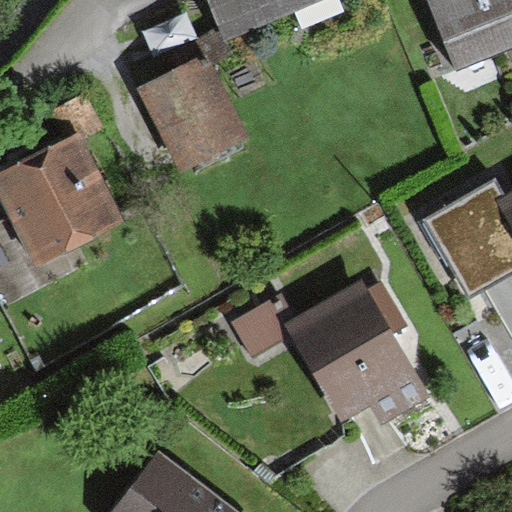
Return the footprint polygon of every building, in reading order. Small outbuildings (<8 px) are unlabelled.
[(214,0),(227,29),(293,0),(214,0)] [(511,0),(422,0),(453,77),(511,53),(511,0)] [(239,118),(200,43),(138,74),(178,150),(239,118)] [(124,198),(76,110),(0,151),(0,176),(37,245),(124,198)] [(498,183),(429,223),(470,295),(511,270),(511,195),(507,199),(498,183)] [(347,402),(418,362),(358,257),(287,297),(347,402)] [(238,511),(155,451),(110,511),(238,511)]
